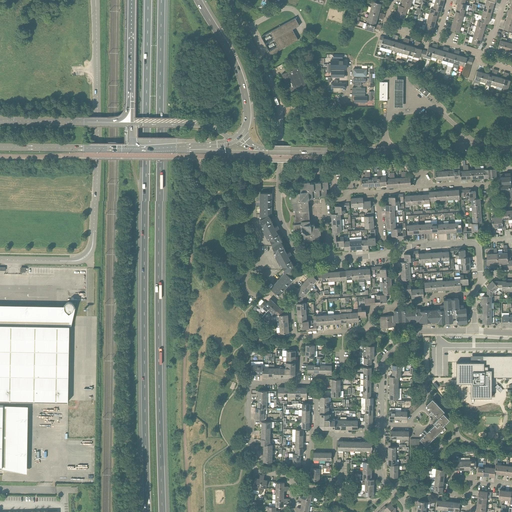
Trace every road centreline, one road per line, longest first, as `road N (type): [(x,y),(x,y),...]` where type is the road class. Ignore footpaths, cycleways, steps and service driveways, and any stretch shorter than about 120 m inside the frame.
road 1 (motorway): [(148,0),(146,511)]
road 2 (motorway): [(161,511),(161,0)]
road 3 (residential): [(309,260),(278,211),(277,98),(229,0)]
road 4 (tertiary): [(89,254),(96,0)]
road 5 (secondary): [(258,150),(478,145)]
road 6 (residential): [(309,260),(281,301),(296,333),(362,332),(371,326),(369,308),(394,305)]
road 7 (residential): [(300,383),(248,387),(254,468),(294,483)]
road 8 (residential): [(379,423),(383,359),(413,331),(473,330)]
road 9 (motorway): [(233,140),(247,123),(243,87),(197,0)]
road 10 (secondary): [(0,146),(132,149)]
